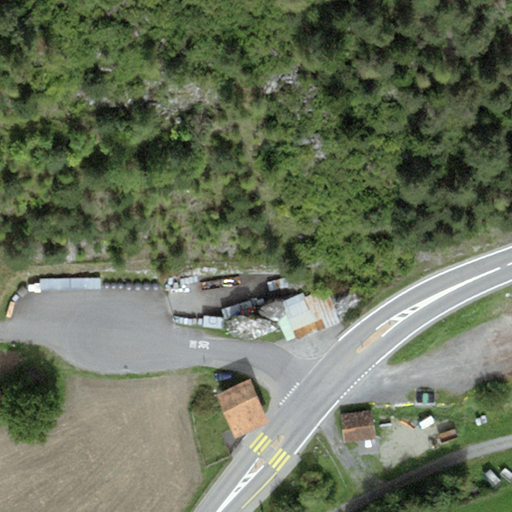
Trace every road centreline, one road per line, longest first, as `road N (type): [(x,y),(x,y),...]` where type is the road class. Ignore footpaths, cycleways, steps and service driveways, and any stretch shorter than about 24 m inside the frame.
road 1 (residential): [(321,395),(271,366),(228,355),(0,342)]
road 2 (secondary): [(321,395),(387,326),(511,264)]
road 3 (track): [(350,511),(511,453)]
road 4 (secondary): [(227,511),(321,395)]
